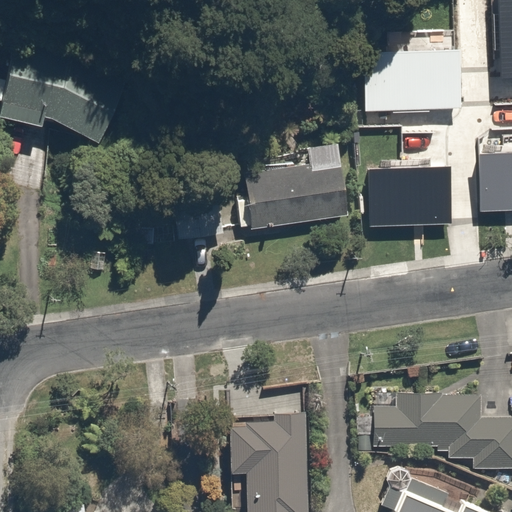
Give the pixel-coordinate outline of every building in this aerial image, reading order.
[(511,0),(496,0),(498,76),(511,75),(511,0)] [(363,51),(364,111),(461,109),(460,50),(363,51)] [(51,61),(12,53),(0,117),(43,127),(45,117),(51,118),(99,144),(124,93),(73,67),(51,61)] [(243,175),(252,229),(350,217),(339,144),(309,147),(311,165),(243,175)] [(511,152),(481,154),(481,210),(511,209),(511,152)] [(449,168),(368,171),(370,226),(451,223),(449,168)] [(209,185),(165,191),(170,234),(214,228),(209,185)] [(360,400),(359,429),(445,432),(445,443),(469,444),(468,460),(511,461),(511,412),(466,411),(467,388),(390,385),(389,401),(360,400)] [(306,511),(298,401),(213,407),(217,463),(230,462),(233,511),(306,511)] [(482,511),(465,505),(461,511),(446,511),(409,495),(401,511),(482,511)]
